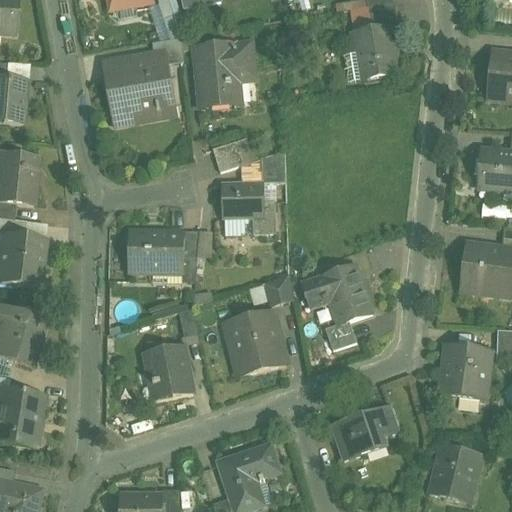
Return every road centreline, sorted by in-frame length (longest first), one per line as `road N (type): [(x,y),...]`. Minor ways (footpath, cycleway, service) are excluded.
road 1 (residential): [(293,404),(392,370),(413,339),(449,41),(443,0)]
road 2 (residential): [(78,470),(97,293),(93,203)]
road 3 (residential): [(78,470),(293,404)]
road 4 (residential): [(93,203),(92,164),(56,0)]
